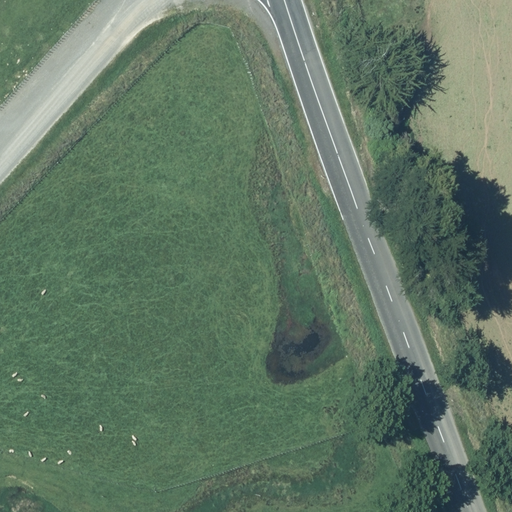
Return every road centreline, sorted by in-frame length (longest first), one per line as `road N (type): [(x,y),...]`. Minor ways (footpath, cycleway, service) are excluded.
road 1 (tertiary): [(285,0),(469,511)]
road 2 (unclassified): [(0,163),(144,0)]
